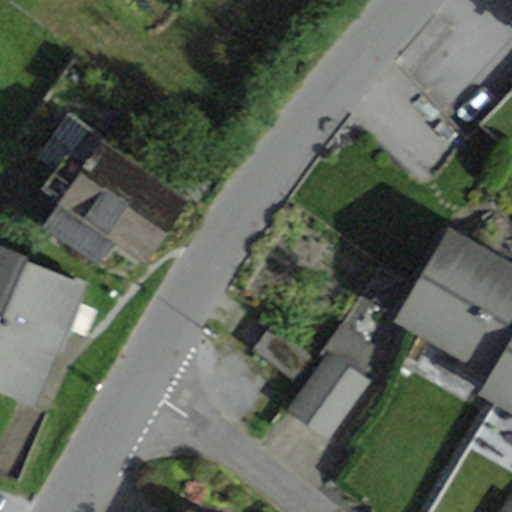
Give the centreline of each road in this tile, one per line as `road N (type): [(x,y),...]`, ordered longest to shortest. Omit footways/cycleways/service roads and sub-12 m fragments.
road 1 (tertiary): [(410,0),(290,151),(142,380)]
road 2 (residential): [(142,380),(310,511)]
road 3 (tertiary): [(142,380),(62,511)]
